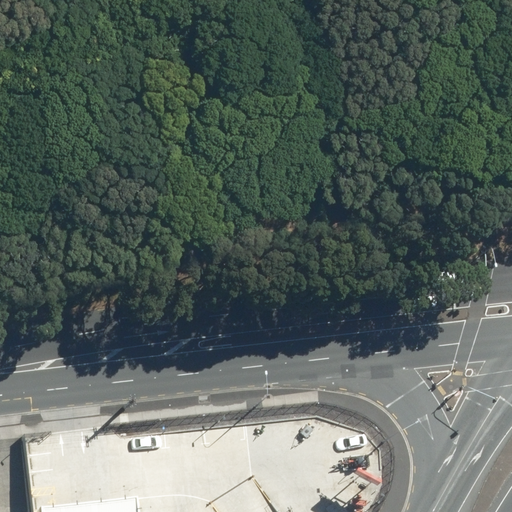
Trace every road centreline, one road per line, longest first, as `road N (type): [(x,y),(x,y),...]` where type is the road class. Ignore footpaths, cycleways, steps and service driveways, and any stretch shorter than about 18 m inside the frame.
road 1 (primary): [(100,356),(201,317),(511,284)]
road 2 (primary): [(372,354),(203,372),(100,356)]
road 3 (primary): [(444,491),(420,406),(372,354)]
road 4 (primary): [(511,338),(372,354)]
road 5 (primary): [(444,491),(511,375)]
